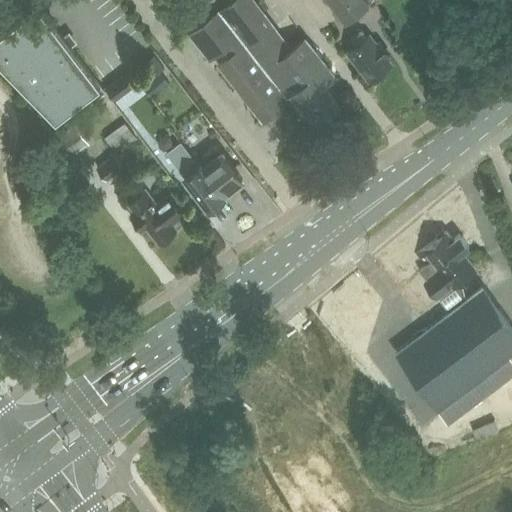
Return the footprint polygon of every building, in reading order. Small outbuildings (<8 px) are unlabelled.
[(291,48),(253,0),(232,0),(189,34),(209,58),(224,47),(230,55),(218,64),(237,88),(240,87),(251,101),(249,103),(262,121),(290,100),(287,96),(292,92),(315,121),(338,102),(324,84),(335,76),(289,16),(288,18),(304,38),(291,48)] [(326,0),(346,24),(369,7),(367,5),(373,0),(326,0)] [(37,2),(0,30),(0,75),(47,125),(100,84),(69,43),(37,2)] [(357,45),(348,52),(369,79),(373,77),(376,77),(382,73),(382,70),(391,62),(386,56),(389,54),(380,43),(378,44),(370,35),(368,36),(362,29),(352,38),(357,45)] [(116,100),(140,82),(129,68),(105,86),(116,100)] [(38,146),(53,132),(43,122),(28,136),(38,146)] [(75,122),(55,137),(69,156),(89,142),(75,122)] [(208,163),(227,190),(231,186),(233,189),(241,182),(239,180),(242,178),(222,152),(217,145),(204,154),(210,162),(208,163)] [(125,164),(117,154),(99,167),(107,178),(125,164)] [(227,190),(208,163),(203,167),(201,164),(200,166),(191,154),(178,164),(187,175),(186,176),(209,206),(224,195),(223,193),(227,190)] [(172,233),(172,232),(188,220),(169,196),(157,205),(145,190),(130,202),(137,212),(133,215),(143,228),(147,225),(160,241),(163,238),(165,239),(166,239),(167,239),(169,238),(170,238),(171,237),(171,236),(172,234),(172,233)] [(511,318),(475,219),(435,234),(479,353),(511,340),(511,318)] [(415,259),(394,276),(410,297),(432,280),(415,259)] [(367,286),(333,312),(394,389),(412,411),(442,400),(430,367),(427,363),(367,286)] [(455,340),(437,347),(444,366),(462,360),(455,340)] [(258,453),(225,478),(251,511),(367,511),(388,496),(380,486),(328,417),(297,440),(293,435),(262,458),(258,453)]
